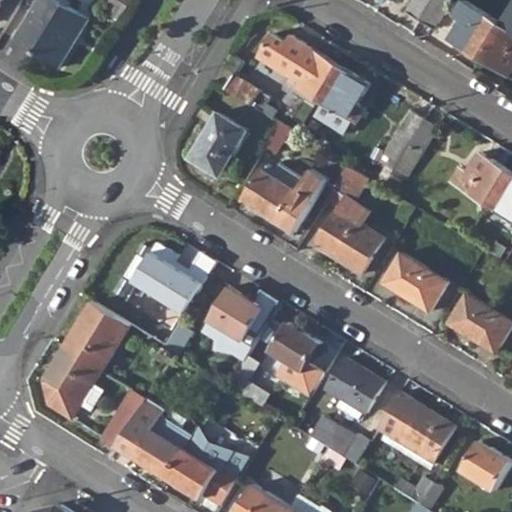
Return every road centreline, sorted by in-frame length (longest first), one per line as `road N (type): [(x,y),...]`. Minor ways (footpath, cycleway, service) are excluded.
road 1 (residential): [(511,412),(138,176)]
road 2 (residential): [(511,124),(309,0)]
road 3 (residential): [(147,511),(19,432),(0,410)]
road 4 (tertiary): [(82,192),(0,333)]
road 5 (tertiary): [(204,0),(126,117)]
